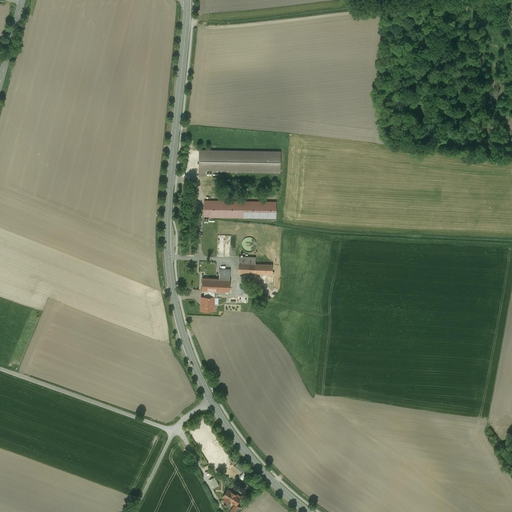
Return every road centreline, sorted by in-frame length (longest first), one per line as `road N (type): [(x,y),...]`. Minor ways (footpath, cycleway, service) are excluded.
road 1 (secondary): [(210,399),(183,336),(167,251),(186,3)]
road 2 (unclassified): [(0,369),(172,429)]
road 3 (secondary): [(308,511),(258,466),(210,399)]
